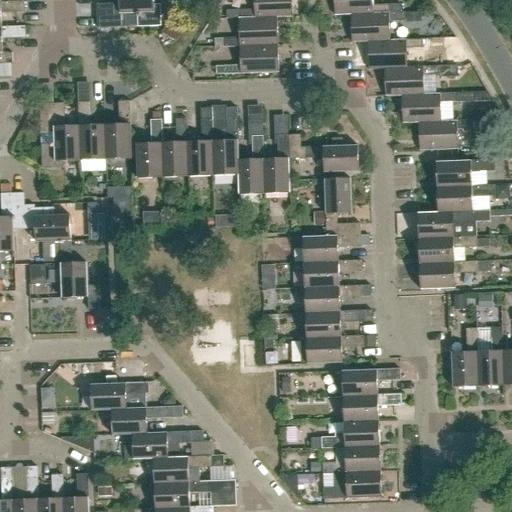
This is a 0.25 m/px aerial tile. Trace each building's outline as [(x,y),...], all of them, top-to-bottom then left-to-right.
[(154,0),(119,0),(120,4),(97,5),(97,29),(125,28),(125,15),(138,14),(138,28),(161,27),(160,5),(155,5),(154,0)] [(293,17),(292,0),(254,0),(254,10),(239,10),(239,19),(277,18),(293,17)] [(334,0),(335,16),(351,16),(351,15),(389,14),(389,6),(373,7),(372,0),(334,0)] [(0,28),(2,29),(2,28),(1,14),(24,13),(24,3),(1,3),(1,4),(0,3),(0,28)] [(403,6),(389,6),(389,14),(403,13),(403,6)] [(367,42),(390,41),(389,23),(406,22),(405,13),(403,13),(389,14),(351,15),(351,16),(352,43),(367,43),(367,42)] [(278,45),(277,18),(239,19),(240,38),(223,39),(224,48),(240,48),(240,47),(278,45)] [(0,54),(3,54),(3,53),(2,39),(25,38),(25,28),(2,28),(2,29),(0,28),(0,54)] [(423,49),(422,40),(367,42),(367,43),(368,70),(385,70),(385,69),(407,68),(406,50),(423,49)] [(224,76),(226,75),(279,73),(278,45),(240,47),(240,48),(241,66),(224,66),(224,76)] [(439,76),(439,67),(407,68),(385,69),(385,70),(386,98),(401,97),(401,96),(424,95),(423,76),(439,76)] [(488,93),(456,94),(456,103),(493,102),(488,93)] [(418,123),(441,122),(440,104),(456,103),(456,94),(424,95),(401,96),(401,97),(403,124),(418,124),(418,123)] [(105,126),(107,161),(132,160),(130,102),(119,102),(120,125),(105,126)] [(107,161),(105,126),(90,126),(90,103),(78,104),(79,127),(80,127),(82,161),(107,161)] [(80,127),(79,127),(65,127),(64,105),(40,105),(41,133),(54,133),(54,145),(42,146),(43,169),(64,168),(64,162),(82,161),(80,127)] [(186,143),(188,177),(213,176),(212,142),(213,142),(211,109),(200,110),(202,142),(188,143),(186,143)] [(212,142),(213,176),(238,176),(239,176),(238,161),(239,161),(237,109),(226,109),(227,142),(213,142),(212,142)] [(186,143),(188,143),(187,120),(175,121),(176,143),(162,144),(163,178),(188,177),(186,143)] [(162,144),(162,121),(151,122),(151,144),(136,145),(137,179),(163,178),(162,144)] [(473,131),(473,121),(441,122),(418,123),(418,124),(419,152),(458,150),(457,131),(473,131)] [(289,159),(289,160),(323,159),(324,174),(359,173),(358,147),(342,147),(342,139),(333,139),(333,148),(301,149),(300,136),(288,137),(289,159)] [(263,160),(264,160),(263,137),(252,138),(253,161),(239,161),(238,161),(239,176),(238,176),(239,196),(264,195),(263,160)] [(264,195),(290,194),(289,160),(289,159),(288,137),(278,137),(278,160),(264,160),(263,160),(264,195)] [(495,161),(436,163),(437,189),(471,188),(472,187),(471,173),(495,172),(495,161)] [(326,239),(360,237),(360,225),(337,226),(337,216),(352,215),(350,180),(324,181),(326,237),(326,239)] [(496,196),(495,186),(472,187),(471,188),(437,189),(438,213),(438,214),(472,212),(473,212),(472,197),(496,196)] [(2,219),(0,218),(0,252),(14,252),(14,229),(12,229),(11,195),(1,196),(2,219)] [(25,207),(24,195),(11,195),(12,229),(14,229),(36,228),(36,243),(44,243),(45,262),(60,261),(60,242),(71,242),(70,215),(55,216),(55,209),(45,209),(45,216),(36,217),(35,207),(25,207)] [(130,197),(114,198),(114,218),(131,217),(130,197)] [(97,204),(88,204),(90,240),(108,240),(108,216),(97,204)] [(453,238),(464,238),(463,223),(489,222),(489,211),(473,212),(472,212),(438,214),(438,213),(418,214),(419,240),(453,239),(453,238)] [(240,215),(231,216),(232,222),(232,228),(240,227),(240,215)] [(361,248),(360,237),(326,239),(326,237),(303,238),(304,264),(338,263),(338,249),(361,248)] [(454,264),(454,263),(454,249),(477,248),(476,237),(464,238),(453,238),(453,239),(419,240),(420,265),(454,264)] [(60,242),(60,261),(62,299),(88,298),(88,310),(100,309),(99,286),(88,287),(87,264),(72,264),(71,242),(60,242)] [(339,289),(339,288),(339,274),(362,273),(361,262),(338,263),(304,264),(305,289),(339,289)] [(454,264),(420,265),(421,290),(455,289),(455,273),(477,273),(477,262),(454,263),(454,264)] [(306,315),(340,314),(340,313),(340,299),(363,298),(371,298),(371,287),(362,287),(339,288),(339,289),(305,289),(306,315)] [(341,338),(341,337),(341,324),(364,323),(363,312),(340,313),(340,314),(306,315),(307,339),(307,340),(341,339),(341,338)] [(503,351),(503,328),(492,329),(493,352),(478,352),(477,352),(479,387),(504,386),(503,351)] [(477,352),(478,352),(478,329),(467,330),(468,353),(451,353),(453,388),(479,387),(477,352)] [(374,337),(364,338),(341,338),(341,339),(307,340),(307,339),(300,340),(301,365),(342,364),(341,349),(375,348),(374,337)] [(511,351),(503,351),(504,386),(511,385),(511,351)] [(378,398),(378,397),(377,382),(400,381),(400,370),(342,372),(343,398),(378,398)] [(112,410),(127,410),(127,396),(150,396),(149,384),(116,385),(116,377),(106,377),(106,385),(91,386),(91,412),(112,411),(112,410)] [(344,424),(379,422),(378,408),(401,407),(401,396),(378,397),(378,398),(343,398),(344,424)] [(127,410),(112,410),(112,411),(113,436),(133,436),(132,435),(147,434),(147,419),(170,419),(170,408),(127,410)] [(170,408),(170,419),(183,418),(183,408),(170,408)] [(345,448),(380,447),(379,422),(344,424),(345,438),(322,438),(322,450),(335,449),(345,449),(345,448)] [(191,433),(191,444),(203,444),(202,432),(191,433)] [(168,445),(191,444),(191,433),(147,434),(132,435),(133,436),(133,461),(153,460),(153,459),(168,459),(168,445)] [(346,474),(381,473),(380,447),(345,448),(345,449),(335,449),(335,463),(322,464),(323,475),(334,474),(346,474)] [(199,468),(212,468),(211,457),(168,459),(153,459),(153,460),(154,485),(189,484),(189,483),(199,483),(199,468)] [(211,457),(212,468),(223,468),(223,457),(211,457)] [(37,511),(37,500),(38,500),(37,467),(27,468),(28,500),(13,501),(12,501),(12,511),(37,511)] [(12,511),(12,501),(13,501),(12,468),(1,469),(2,478),(3,501),(0,501),(0,511),(12,511)] [(382,498),(381,473),(346,474),(334,474),(335,489),(323,489),(324,500),(382,498)] [(63,499),(63,511),(89,511),(88,475),(77,475),(78,498),(64,499),(63,499)] [(63,511),(63,499),(64,499),(63,476),(52,476),(53,499),(38,500),(37,500),(37,511),(63,511)] [(283,481),(295,494),(300,494),(299,476),(282,476),(283,479),(283,481)] [(190,509),(189,495),(235,493),(234,482),(199,483),(189,483),(189,484),(154,485),(155,510),(190,509)]
